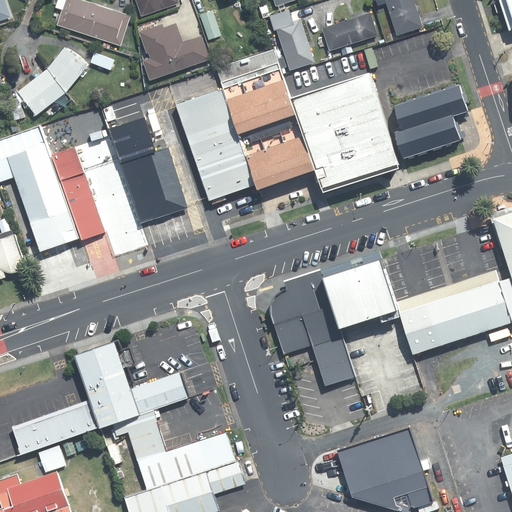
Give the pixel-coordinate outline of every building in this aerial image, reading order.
[(0,0),(0,20),(13,15),(7,0),(0,0)] [(90,0),(67,0),(60,23),(124,44),(133,14),(90,0)] [(147,13),(182,1),(181,0),(140,0),(145,14),(147,13)] [(417,0),(388,0),(399,35),(426,26),(417,0)] [(511,0),(494,0),(505,32),(511,29),(511,0)] [(262,7),(264,13),(271,11),(268,4),(262,7)] [(210,39),(223,34),(215,9),(201,14),(210,39)] [(275,26),(292,20),(289,11),(271,16),(275,26)] [(374,12),(325,28),(332,51),(381,35),(374,12)] [(317,62),(304,18),(280,26),(294,69),(317,62)] [(153,80),(213,59),(204,36),(186,42),(179,23),(167,28),(165,24),(143,32),(149,50),(151,49),(154,58),(146,61),(153,80)] [(223,34),(210,39),(213,45),(226,40),(223,34)] [(50,69),(69,93),(91,66),(68,47),(50,69)] [(316,173),(292,100),(283,74),(275,49),(217,68),(224,89),(258,185),(260,192),(316,173)] [(117,60),(97,52),(93,62),(112,69),(117,60)] [(50,69),(21,91),(40,115),(69,93),(50,69)] [(401,166),(399,161),(371,75),(293,100),(316,173),(322,191),(401,166)] [(396,135),(404,159),(462,140),(454,117),(471,111),(462,84),(394,107),(398,120),(403,132),(396,135)] [(210,202),(258,185),(224,89),(176,106),(210,202)] [(181,211),(189,209),(169,148),(157,153),(145,118),(110,130),(142,225),(169,216),(171,222),(184,218),(181,211)] [(48,126),(51,136),(71,130),(68,120),(48,126)] [(83,239),(53,155),(43,125),(0,139),(0,183),(15,178),(41,253),(83,239)] [(53,155),(83,239),(83,242),(108,233),(78,146),(53,155)] [(511,262),(511,206),(491,214),(507,265),(511,262)] [(0,280),(9,277),(7,271),(9,272),(12,273),(15,273),(19,273),(22,272),(24,270),(26,269),(27,267),(16,234),(0,239),(0,280)] [(70,244),(52,251),(56,262),(75,256),(70,244)] [(398,309),(381,258),(326,275),(342,327),(398,309)] [(511,262),(507,265),(511,278),(500,281),(496,270),(396,301),(413,354),(511,323),(511,262)] [(356,375),(324,276),(285,289),(272,314),(284,354),(310,346),(320,377),(313,380),(315,387),(356,375)] [(126,389),(111,345),(77,356),(91,397),(101,426),(185,399),(175,372),(126,389)] [(9,426),(19,455),(101,426),(91,397),(9,426)] [(222,430),(163,449),(150,410),(121,419),(144,490),(233,462),(222,430)] [(415,508),(435,501),(411,426),(338,449),(353,496),(406,511),(412,511),(411,505),(415,508)] [(435,429),(426,432),(433,455),(441,452),(435,429)] [(74,441),(77,451),(90,447),(87,437),(74,441)] [(61,444),(65,455),(75,451),(71,440),(61,444)] [(57,445),(37,452),(43,471),(63,464),(57,445)] [(511,453),(500,457),(511,492),(511,453)] [(233,462),(144,490),(126,496),(131,511),(209,511),(216,510),(211,495),(248,482),(240,459),(233,462)] [(0,511),(67,511),(54,471),(17,484),(13,473),(0,477),(0,511)] [(463,511),(455,486),(447,488),(455,511),(463,511)]
